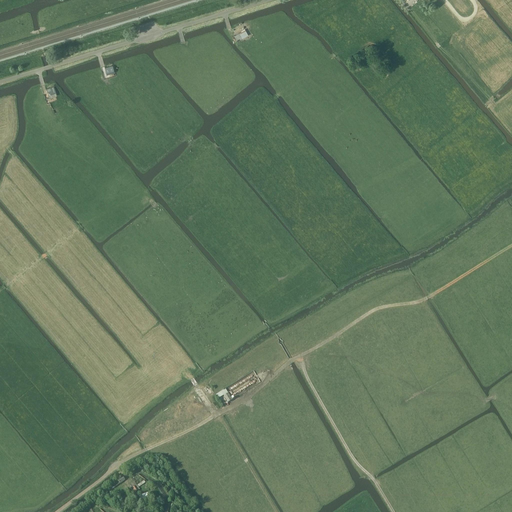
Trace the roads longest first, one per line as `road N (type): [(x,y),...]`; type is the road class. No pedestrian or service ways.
road 1 (track): [(511,179),(408,252),(380,259),(187,373),(64,486),(18,511)]
road 2 (track): [(144,449),(216,414),(374,309),(418,301),(511,246)]
road 3 (track): [(335,53),(218,144),(83,226),(0,292)]
road 4 (track): [(393,511),(296,358)]
